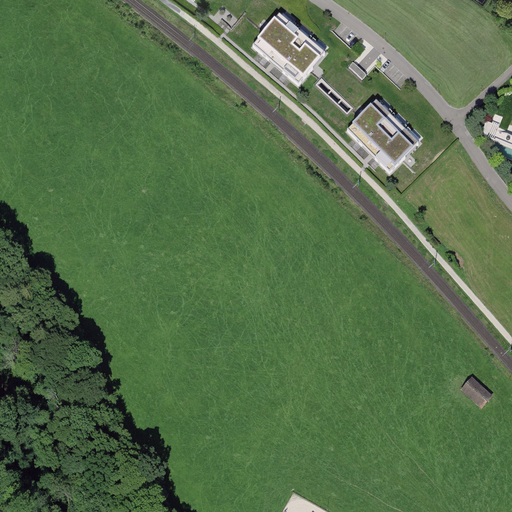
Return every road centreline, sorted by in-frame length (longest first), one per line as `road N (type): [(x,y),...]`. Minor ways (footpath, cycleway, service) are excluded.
road 1 (track): [(511,341),(396,206),(163,0)]
road 2 (residential): [(511,200),(421,82),(321,0)]
